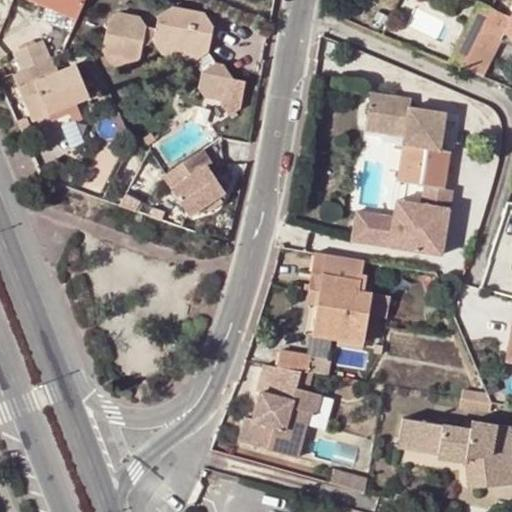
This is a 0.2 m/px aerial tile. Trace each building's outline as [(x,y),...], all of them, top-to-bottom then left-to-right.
[(35,0),(76,19),(84,0),(35,0)] [(146,25),(138,12),(117,8),(107,15),(102,47),(105,53),(133,59),(139,55),(141,45),(152,38),(184,46),(192,58),(199,70),(196,86),(203,96),(211,91),(227,115),(237,107),(242,80),(234,78),(223,61),(217,60),(205,40),(209,37),(213,23),(203,6),(173,0),(160,9),(157,26),(146,25)] [(464,56),(490,6),(479,0),(449,58),(461,63),(464,56)] [(511,12),(510,16),(490,6),(464,56),(461,63),(483,72),(501,36),(511,41),(511,12)] [(192,58),(184,46),(152,38),(160,52),(192,58)] [(29,65),(48,57),(40,39),(14,51),(21,68),(29,65)] [(127,63),(133,59),(105,53),(109,60),(127,63)] [(35,80),(32,73),(16,80),(33,119),(89,94),(75,63),(35,80)] [(16,80),(32,73),(29,65),(21,68),(12,72),(16,80)] [(446,186),(451,149),(440,147),(445,111),(409,106),(410,97),(370,91),(365,128),(405,134),(399,179),(426,183),(446,186)] [(217,195),(223,191),(205,164),(209,161),(200,148),(168,170),(164,172),(160,175),(187,215),(204,204),(217,195)] [(446,186),(426,183),(424,202),(416,201),(414,218),(396,215),(359,210),(354,239),(384,243),(385,240),(392,241),(391,245),(444,252),(453,187),(446,186)] [(221,201),(217,195),(204,204),(208,209),(221,201)] [(398,198),(396,215),(414,218),(416,201),(398,198)] [(320,283),(312,334),(338,338),(339,332),(365,336),(369,311),(388,314),(391,293),(360,288),(364,260),(311,251),(306,281),(320,283)] [(339,332),(338,338),(364,343),(365,336),(339,332)] [(300,369),(310,371),(313,354),(282,349),(279,366),(300,369)] [(332,357),(313,354),(310,371),(312,371),(330,374),(332,357)] [(247,416),(241,440),(287,452),(294,429),(305,432),(311,410),(316,411),(321,393),(308,389),(296,386),(300,369),(279,366),(265,363),(258,388),(263,389),(255,418),(247,416)] [(310,371),(300,369),(296,386),(308,389),(312,371),(310,371)] [(462,396),(488,401),(488,398),(486,393),(463,389),(462,396)] [(489,408),(490,401),(488,401),(462,396),(460,404),(489,408)] [(473,419),(472,427),(404,416),(399,446),(464,459),(465,475),(467,487),(511,482),(511,444),(510,426),(473,419)] [(305,432),(294,429),(287,452),(298,455),(305,432)] [(465,475),(464,459),(399,446),(396,461),(465,475)] [(331,481),(342,484),(346,471),(335,468),(331,481)] [(363,490),(367,477),(346,471),(342,484),(363,490)]
